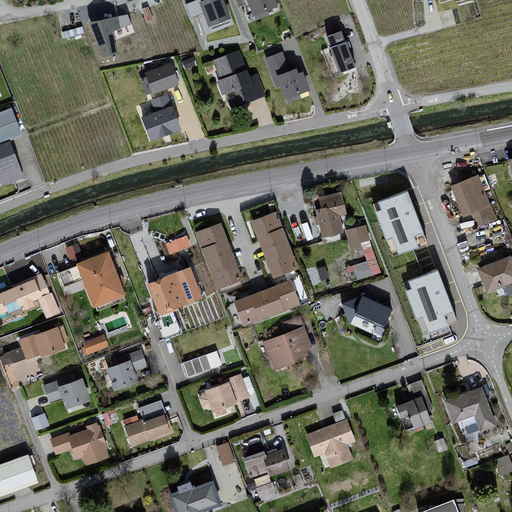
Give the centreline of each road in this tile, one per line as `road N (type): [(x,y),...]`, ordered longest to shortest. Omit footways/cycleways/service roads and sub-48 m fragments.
road 1 (residential): [(1,511),(484,341)]
road 2 (secondary): [(0,254),(119,211),(410,152)]
road 3 (residential): [(396,106),(139,159),(0,208)]
road 4 (residential): [(484,341),(414,152)]
